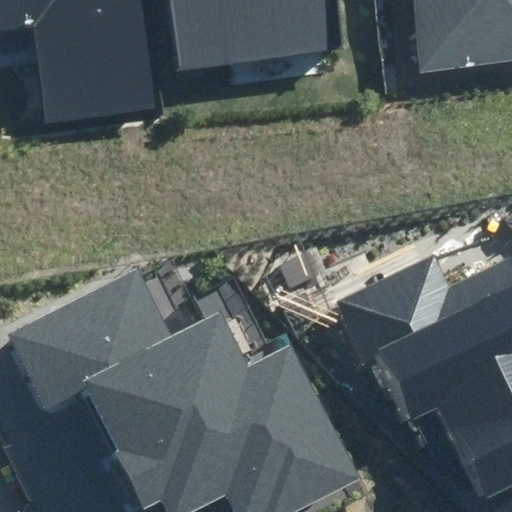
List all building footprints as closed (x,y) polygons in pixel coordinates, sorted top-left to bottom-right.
[(0,0),(0,29),(33,26),(45,123),(155,110),(141,0),(0,0)] [(172,0),(182,70),(349,48),(342,0),(172,0)] [(511,0),(413,0),(422,71),(511,60),(511,0)] [(441,407),(482,496),(511,482),(511,256),(447,286),(432,253),(333,299),(362,362),(378,354),(409,422),(441,407)] [(159,511),(160,511),(159,511),(296,511),(359,481),(290,344),(246,367),(220,315),(171,339),(137,270),(7,334),(47,415),(88,394),(146,511),(159,511)]
